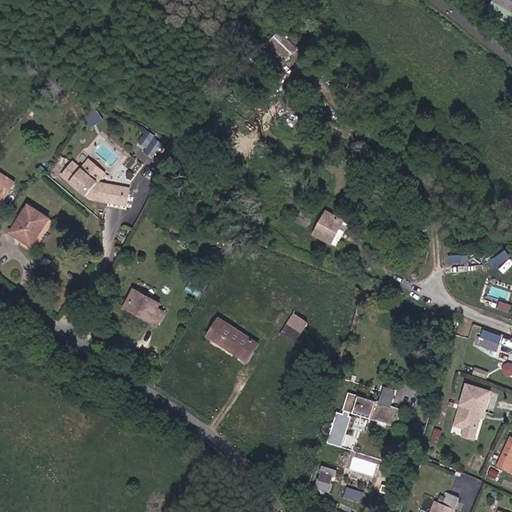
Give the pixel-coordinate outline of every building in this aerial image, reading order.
[(511,15),(511,0),(491,0),(490,2),(511,15)] [(79,166),(68,178),(95,203),(112,206),(115,190),(103,188),(79,166)] [(0,171),(0,201),(4,205),(18,184),(14,181),(6,175),(0,171)] [(6,175),(14,181),(17,177),(9,171),(6,175)] [(131,211),(135,195),(115,190),(112,206),(131,211)] [(31,247),(50,220),(31,207),(12,234),(31,247)] [(329,233),(335,222),(324,216),(318,228),(329,233)] [(353,250),(365,229),(348,220),(336,240),(353,250)] [(499,268),(511,255),(505,248),(492,261),(499,268)] [(500,268),(505,272),(511,264),(511,257),(500,268)] [(83,277),(88,269),(77,262),(72,271),(83,277)] [(491,295),(508,299),(510,290),(493,286),(491,295)] [(159,313),(162,308),(139,295),(130,311),(143,318),(142,321),(158,330),(166,317),(159,313)] [(129,313),(142,321),(143,318),(130,311),(129,313)] [(296,343),(310,322),(295,311),(280,332),(296,343)] [(251,359),(264,342),(226,314),(214,331),(251,359)] [(500,352),(503,345),(479,337),(477,343),(500,352)] [(480,434),(496,394),(472,387),(459,427),(469,430),(480,434)] [(382,403),(394,408),(398,395),(386,391),(382,403)] [(352,394),(346,413),(401,430),(407,411),(394,408),(382,403),(352,394)] [(337,419),(333,434),(347,437),(351,423),(337,419)] [(440,446),(445,430),(436,427),(432,443),(440,446)] [(477,441),(480,434),(469,430),(467,438),(477,441)] [(342,453),(347,437),(333,434),(328,448),(342,453)] [(335,482),(337,475),(325,472),(323,478),(335,482)] [(330,498),(332,489),(322,486),(319,495),(330,498)] [(400,497),(402,490),(389,487),(387,493),(392,495),(389,502),(385,501),(383,509),(391,511),(395,511),(403,498),(400,497)] [(455,511),(460,501),(449,496),(444,508),(436,504),(432,511),(455,511)]
